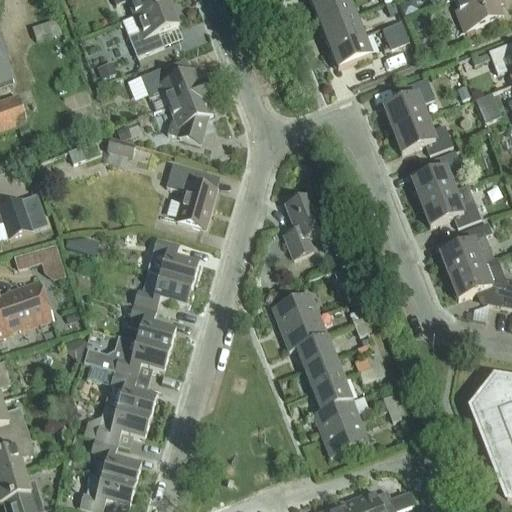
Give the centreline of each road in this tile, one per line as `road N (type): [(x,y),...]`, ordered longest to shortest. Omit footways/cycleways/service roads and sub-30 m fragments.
road 1 (residential): [(164,511),(256,192),(260,138)]
road 2 (residential): [(511,347),(440,333),(430,322),(354,132),(260,138)]
road 3 (residential): [(242,511),(293,502),(405,458),(424,511)]
road 4 (residential): [(260,138),(214,0)]
